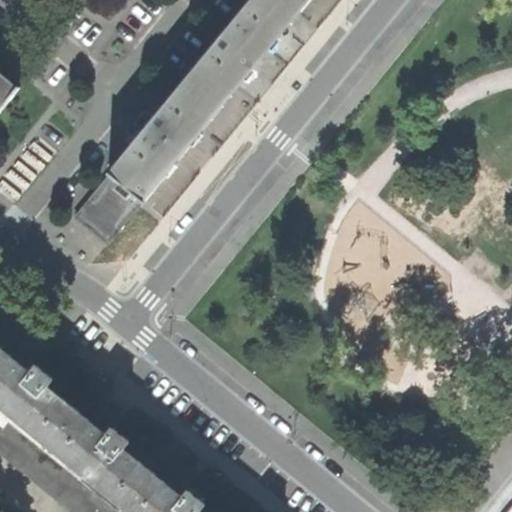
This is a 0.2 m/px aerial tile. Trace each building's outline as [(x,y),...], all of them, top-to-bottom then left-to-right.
[(288,0),(252,0),(189,77),(222,104),(262,56),(300,10),(288,0)] [(288,0),(300,10),(307,0),(288,0)] [(0,110),(18,89),(0,74),(0,110)] [(189,77),(158,115),(144,132),(110,174),(143,201),(183,153),(222,104),(189,77)] [(144,132),(158,115),(148,106),(134,123),(144,132)] [(143,201),(110,174),(74,217),(107,244),(143,201)] [(0,405),(129,511),(201,511),(199,510),(205,503),(198,497),(189,490),(183,497),(124,447),(129,441),(120,434),(112,427),(107,434),(48,386),(54,379),(45,372),(37,366),(32,372),(0,345),(0,405)] [(0,415),(117,511),(129,511),(0,405),(0,415)] [(0,451),(73,511),(117,511),(0,415),(0,451)]
